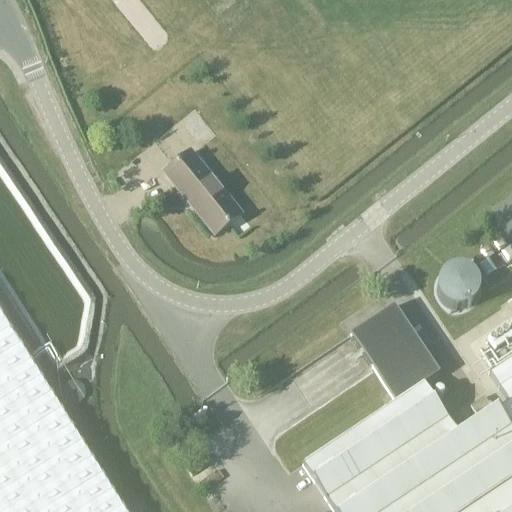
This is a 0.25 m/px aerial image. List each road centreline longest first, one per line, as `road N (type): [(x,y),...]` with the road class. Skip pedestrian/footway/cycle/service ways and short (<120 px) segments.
road 1 (unclassified): [(511,106),(301,278),(263,300),(198,305),(149,281),(129,261),(76,173),(0,9)]
road 2 (unknown): [(184,300),(294,511)]
